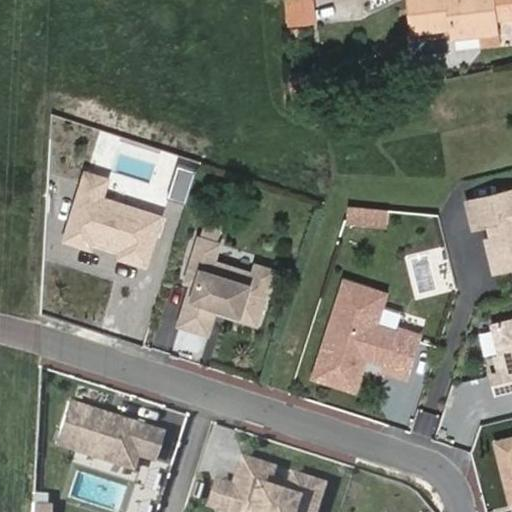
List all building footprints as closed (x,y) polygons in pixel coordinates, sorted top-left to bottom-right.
[(317,22),(314,0),(290,0),(294,25),(317,22)] [(511,0),(412,0),(415,32),(454,28),(456,39),(485,36),(484,29),(500,28),(499,20),(511,18),(511,0)] [(485,36),(500,35),(500,28),(484,29),(485,36)] [(192,199),(201,168),(183,162),(174,194),(192,199)] [(108,187),(112,175),(90,168),(87,180),(108,187)] [(150,261),(166,212),(106,193),(108,187),(87,180),(69,235),(95,243),(98,236),(126,245),(124,252),(150,261)] [(511,189),(476,198),(483,224),(497,220),(501,236),(496,237),(501,258),(511,264),(511,189)] [(378,205),(356,203),(354,218),(377,220),(378,205)] [(226,240),(207,233),(193,277),(199,279),(186,321),(215,330),(222,307),(264,321),(281,267),(263,261),(260,270),(221,257),(226,240)] [(393,290),(353,277),(322,374),(362,387),(373,354),(396,361),(416,367),(428,332),(405,324),(404,328),(383,322),(393,290)] [(508,352),(511,368),(506,370),(499,371),(504,390),(511,388),(511,318),(500,321),(508,352)] [(506,370),(511,368),(508,352),(502,354),(506,370)] [(414,375),(416,367),(396,361),(393,368),(414,375)] [(167,427),(75,397),(61,439),(137,464),(141,450),(158,456),(167,427)] [(277,464),(245,454),(237,482),(229,506),(246,511),(316,511),(327,480),(296,470),(290,489),(271,483),(277,464)] [(212,501),(229,506),(237,482),(220,476),(212,501)] [(50,511),(51,499),(34,498),(33,511),(50,511)]
